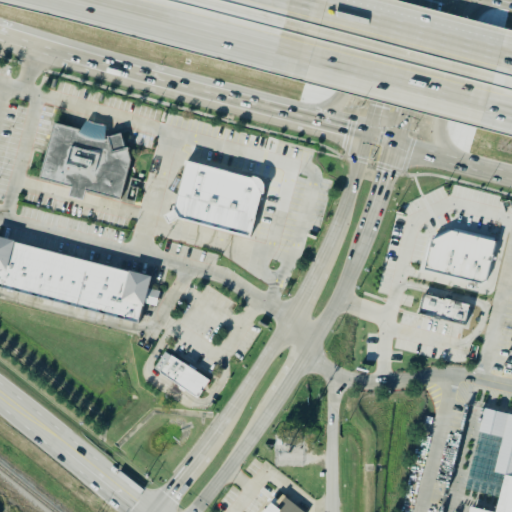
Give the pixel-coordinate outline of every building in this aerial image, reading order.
[(53,123),(40,179),(71,187),(69,196),(83,201),(86,191),(119,200),(130,163),(124,140),(53,123)] [(262,194),(259,193),(248,238),(177,220),(167,226),(162,217),(172,211),(184,165),(182,165),(183,161),(250,178),(250,179),(251,179),(251,177),(254,177),(257,178),(259,180),(261,182),(263,185),(263,188),(263,191),(262,194)] [(423,270),(481,284),(487,282),(496,243),(452,231),(431,242),(423,270)] [(0,288),(0,238),(13,242),(12,244),(127,273),(127,271),(150,277),(142,307),(139,306),(135,322),(0,288)] [(426,294),(474,308),(469,328),(421,314),(426,294)] [(208,381),(165,353),(153,371),(196,399),(208,381)] [(467,511),(469,507),(489,511),(493,511),(503,476),(511,478),(511,511),(467,511)] [(302,511),(280,494),(265,511),(302,511)]
